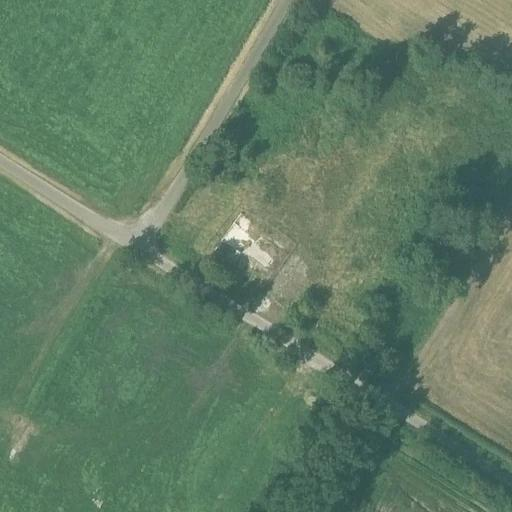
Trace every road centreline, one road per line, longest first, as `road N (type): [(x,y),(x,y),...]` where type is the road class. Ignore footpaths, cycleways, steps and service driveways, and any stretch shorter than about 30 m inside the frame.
road 1 (unclassified): [(511,484),(0,161)]
road 2 (track): [(381,400),(408,375),(511,195)]
